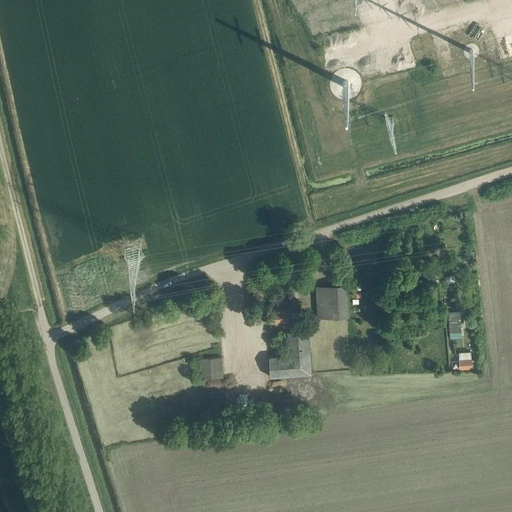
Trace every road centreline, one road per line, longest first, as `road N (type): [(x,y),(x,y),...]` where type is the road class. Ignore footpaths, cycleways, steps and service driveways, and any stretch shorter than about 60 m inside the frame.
road 1 (unclassified): [(100,511),(47,336),(188,272),(511,172)]
road 2 (track): [(47,336),(0,139)]
road 3 (track): [(0,393),(36,511)]
